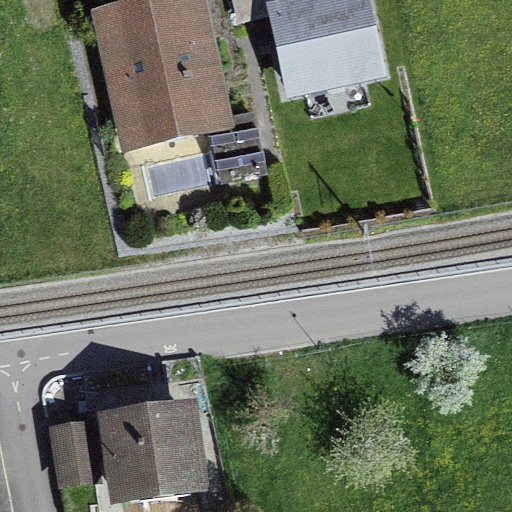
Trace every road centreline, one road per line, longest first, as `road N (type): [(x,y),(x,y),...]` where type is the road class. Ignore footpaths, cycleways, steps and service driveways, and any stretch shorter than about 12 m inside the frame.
road 1 (residential): [(511,292),(11,371)]
road 2 (residential): [(40,511),(11,371)]
